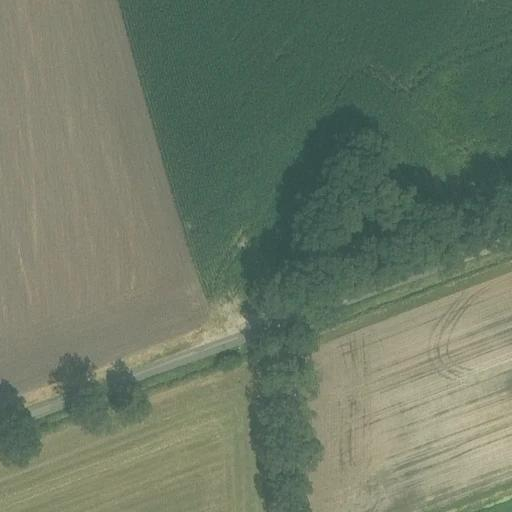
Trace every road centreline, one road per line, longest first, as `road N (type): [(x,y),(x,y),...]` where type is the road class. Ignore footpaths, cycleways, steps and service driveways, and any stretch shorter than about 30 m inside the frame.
road 1 (unclassified): [(0,430),(511,241)]
road 2 (track): [(280,325),(283,511)]
